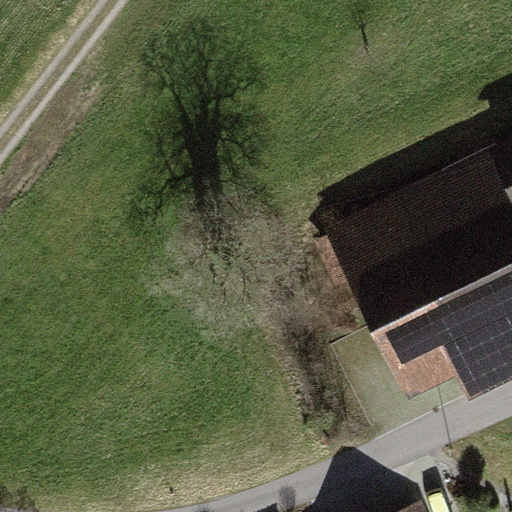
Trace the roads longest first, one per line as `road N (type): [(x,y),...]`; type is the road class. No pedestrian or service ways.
road 1 (residential): [(244,511),(279,504),(511,388)]
road 2 (track): [(0,158),(117,0)]
